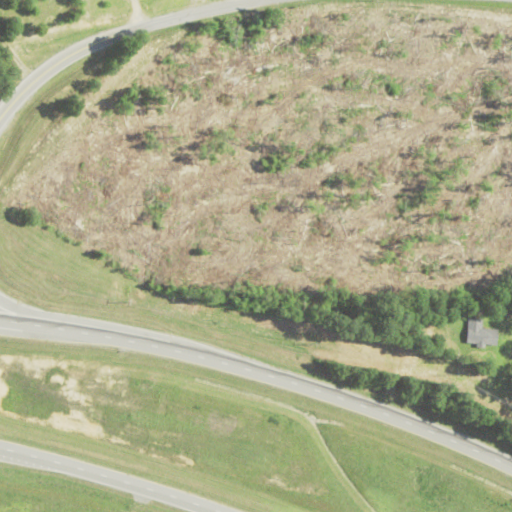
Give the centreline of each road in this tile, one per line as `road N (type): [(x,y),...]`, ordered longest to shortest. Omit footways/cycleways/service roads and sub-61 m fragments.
road 1 (trunk): [(511,469),(405,421),(218,361),(0,322)]
road 2 (residential): [(0,104),(7,107),(55,62),(112,35),(253,0)]
road 3 (trunk): [(0,449),(217,511)]
